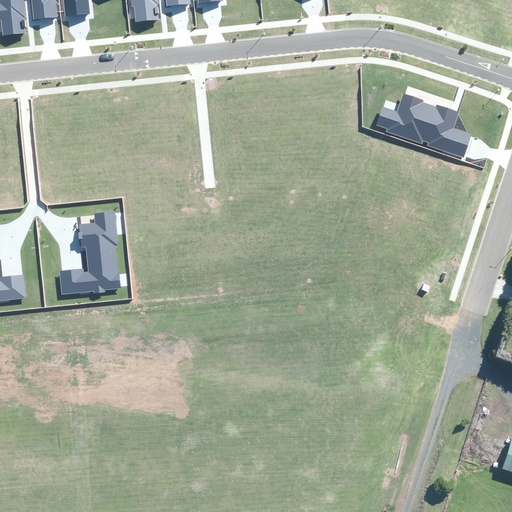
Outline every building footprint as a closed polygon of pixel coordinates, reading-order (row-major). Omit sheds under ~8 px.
[(3,0),(8,37),(32,35),(27,0),(36,0),(39,22),(58,20),(56,0),(3,0)] [(70,0),(73,19),(97,17),(95,0),(70,0)] [(140,0),(143,24),(167,21),(164,0),(172,0),(174,9),(193,7),(192,0),(140,0)] [(390,103),(382,125),(391,128),(390,131),(470,158),(478,135),(459,129),(464,115),(408,96),(404,108),(390,103)] [(78,217),(58,219),(66,296),(126,289),(122,248),(124,247),(120,212),(99,214),(100,224),(79,226),(78,217)] [(0,302),(31,299),(28,277),(0,280),(0,275),(0,257),(6,257),(4,236),(0,236),(0,302)] [(412,286),(381,277),(368,321),(399,330),(412,286)] [(511,438),(503,467),(511,470),(511,438)]
